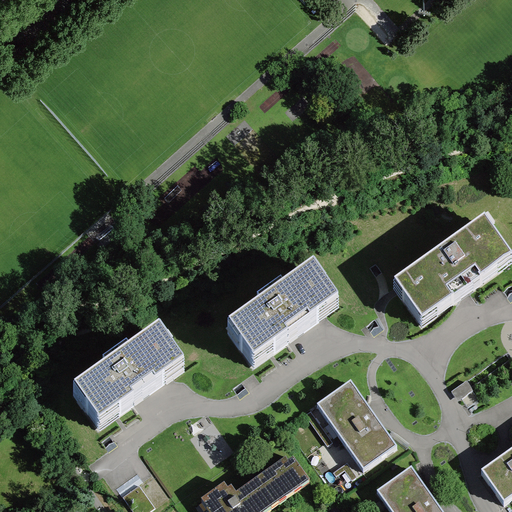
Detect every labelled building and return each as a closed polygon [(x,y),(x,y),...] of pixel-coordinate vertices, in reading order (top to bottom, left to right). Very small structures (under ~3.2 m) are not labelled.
[(511,260),(484,222),(392,289),(395,293),(399,298),(422,330),(466,298),(511,264),(511,260)] [(316,278),(230,340),(253,371),(339,309),(316,278)] [(164,343),(78,402),(99,433),(185,374),(164,343)] [(351,384),(318,407),(364,473),(397,451),(351,384)] [(511,453),(483,474),(504,505),(511,499),(511,453)] [(236,483),(207,503),(212,511),(276,511),(316,484),(298,456),(244,493),(236,483)] [(411,465),(377,489),(393,511),(443,511),(433,496),(411,465)] [(156,511),(139,487),(120,499),(128,511),(156,511)]
